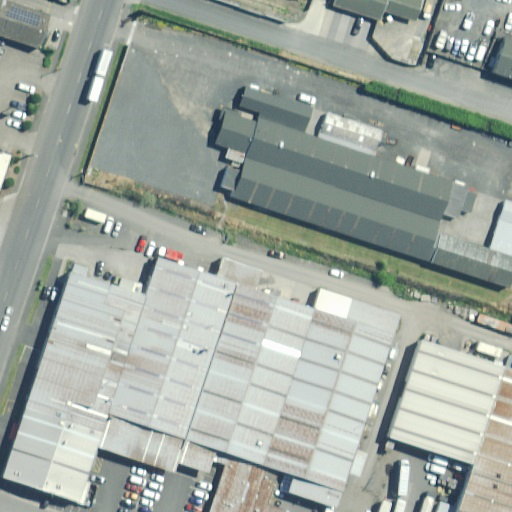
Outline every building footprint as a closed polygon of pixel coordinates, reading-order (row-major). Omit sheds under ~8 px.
[(3,0),(0,0),(0,36),(38,49),(49,15),(3,0)] [(418,0),(331,0),(329,6),(376,20),(379,12),(412,22),(418,0)] [(511,41),(499,37),(488,73),(511,80),(511,41)] [(324,113),(243,87),(236,106),(257,112),(255,118),(316,137),(324,113)] [(255,118),(220,106),(216,119),(218,119),(210,144),(241,155),(227,199),(506,290),(511,270),(511,258),(486,249),(435,233),(452,181),(373,156),(316,137),(255,118)] [(381,131),(324,113),(316,137),(373,156),(381,131)] [(511,170),(511,171),(503,196),(511,199),(511,170)] [(511,202),(503,200),(486,249),(511,258),(511,202)] [(329,508),(394,316),(317,290),(310,311),(249,290),(255,272),(219,260),(212,279),(152,259),(139,298),(64,273),(0,464),(0,479),(72,503),(91,449),(169,475),(172,465),(203,475),(207,461),(221,466),(205,511),(277,511),(278,510),(263,505),(275,472),(288,476),(283,492),(329,508)] [(511,511),(511,372),(416,341),(383,438),(465,465),(449,511),(511,511)]
